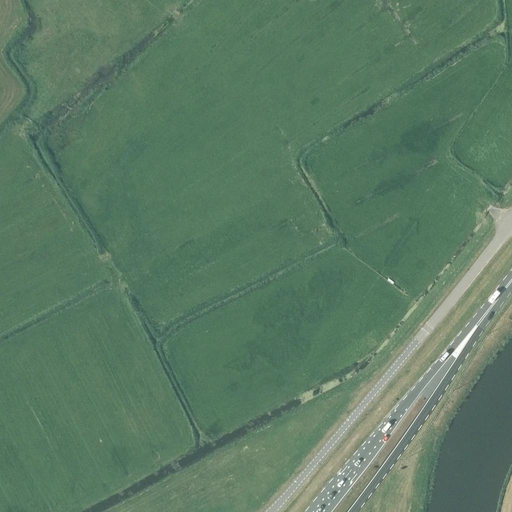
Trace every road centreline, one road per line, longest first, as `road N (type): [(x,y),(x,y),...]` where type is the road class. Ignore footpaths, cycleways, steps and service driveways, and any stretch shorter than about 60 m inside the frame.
road 1 (unclassified): [(271,511),(511,222)]
road 2 (primary): [(492,306),(321,511)]
road 3 (primary): [(353,511),(429,411),(492,306)]
